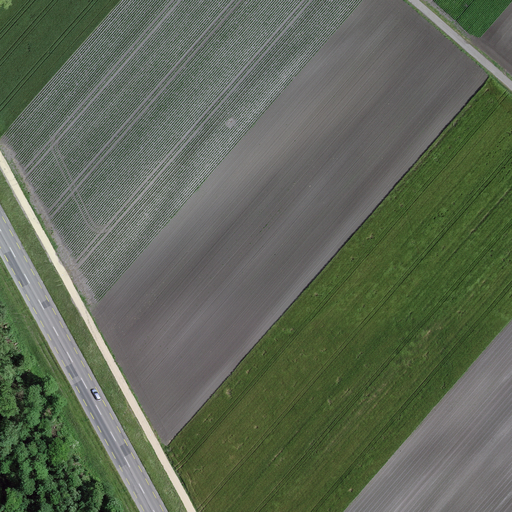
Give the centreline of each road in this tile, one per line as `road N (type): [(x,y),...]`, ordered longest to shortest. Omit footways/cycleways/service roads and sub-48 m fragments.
road 1 (track): [(191,511),(0,158)]
road 2 (primary): [(154,511),(0,229)]
road 3 (track): [(413,0),(511,85)]
